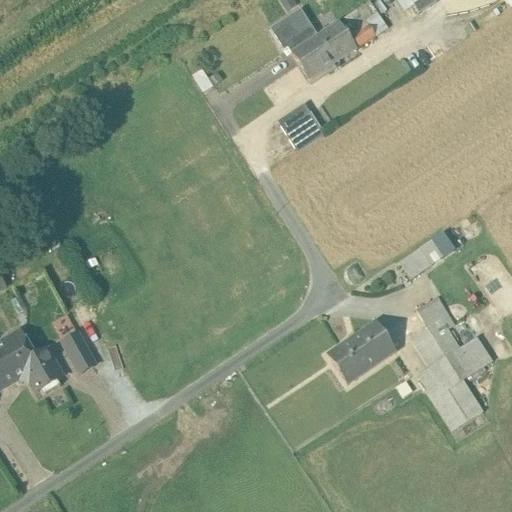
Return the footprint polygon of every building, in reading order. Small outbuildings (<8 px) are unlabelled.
[(300,11),(270,31),(284,52),(287,49),(290,54),(317,37),(300,11)] [(338,23),(317,37),(290,54),(308,81),(356,50),(349,39),(338,23)] [(368,27),(349,39),(356,50),(375,38),(368,27)] [(324,137),(304,106),(277,123),(297,154),(324,137)] [(443,259),(431,242),(420,250),(431,267),(443,259)] [(420,250),(399,264),(411,281),(431,267),(420,250)] [(476,375),(446,333),(456,327),(437,300),(418,313),(428,328),(411,340),(432,369),(419,378),(458,432),(485,414),(464,384),(476,375)] [(375,324),(328,356),(348,385),(395,353),(375,324)] [(20,332),(0,343),(0,388),(13,382),(14,384),(20,380),(40,369),(34,358),(20,332)] [(77,336),(62,344),(80,375),(94,367),(77,336)] [(61,380),(45,351),(34,358),(40,369),(20,380),(30,383),(36,393),(40,391),(43,397),(60,387),(57,382),(61,380)]
